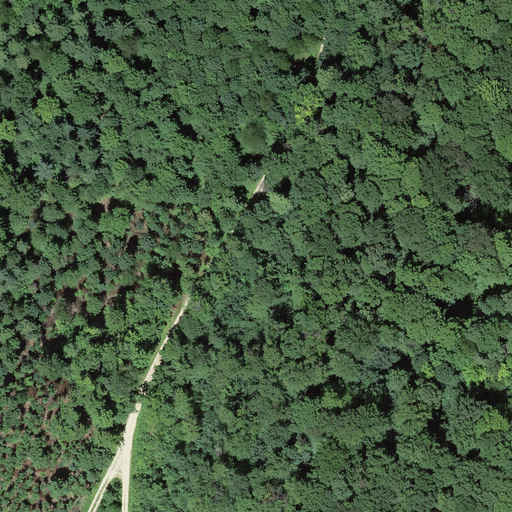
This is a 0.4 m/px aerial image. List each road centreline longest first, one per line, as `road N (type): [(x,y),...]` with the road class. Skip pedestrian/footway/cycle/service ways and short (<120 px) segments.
road 1 (track): [(340,0),(301,114),(142,392),(128,432),(122,511)]
road 2 (track): [(11,0),(96,104),(131,232),(129,265),(66,353)]
